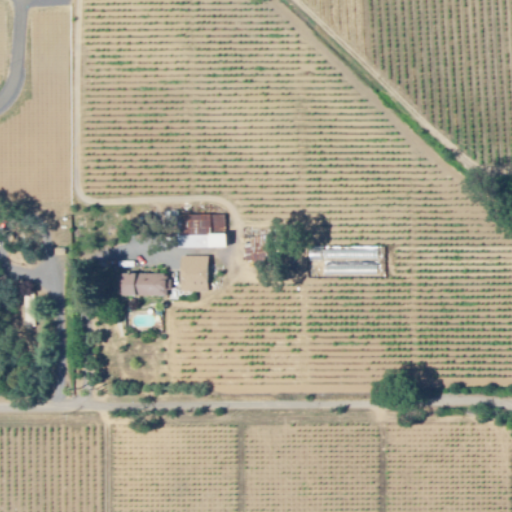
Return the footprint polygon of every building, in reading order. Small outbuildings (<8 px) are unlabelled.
[(226,216),(189,217),(190,237),(179,237),(180,250),(227,249),(226,216)] [(247,263),(270,260),(267,238),(252,239),(253,249),(246,250),(247,263)] [(183,294),(210,294),(209,258),(182,258),(183,294)] [(171,299),(172,277),(118,275),(117,297),(171,299)] [(26,296),(27,329),(38,329),(36,296),(26,296)]
